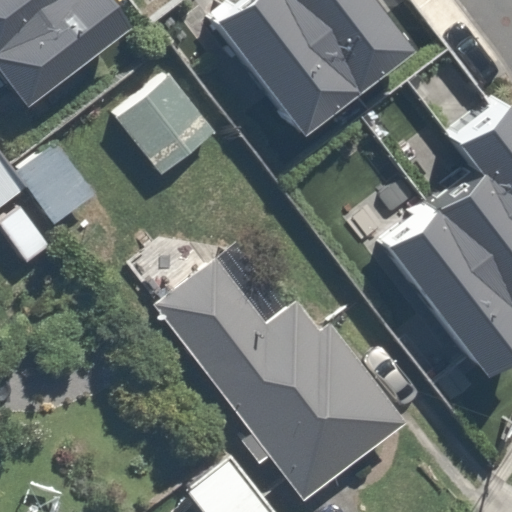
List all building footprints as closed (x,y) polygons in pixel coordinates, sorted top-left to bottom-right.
[(107,9),(100,0),(0,0),(0,78),(5,86),(107,9)] [(365,0),(196,0),(193,2),(281,117),(391,33),(365,0)] [(459,155),(364,228),(463,360),(511,324),(511,316),(493,290),(511,275),(511,119),(485,84),(433,121),(459,155)] [(84,194),(32,126),(0,150),(0,156),(49,220),(84,194)] [(0,185),(11,177),(0,160),(0,185)] [(40,231),(13,192),(0,200),(0,240),(9,253),(40,231)] [(284,282),(247,299),(210,249),(145,297),(295,498),(392,426),(284,282)] [(287,511),(221,430),(171,469),(205,511),(287,511)] [(148,511),(142,502),(125,511),(148,511)]
